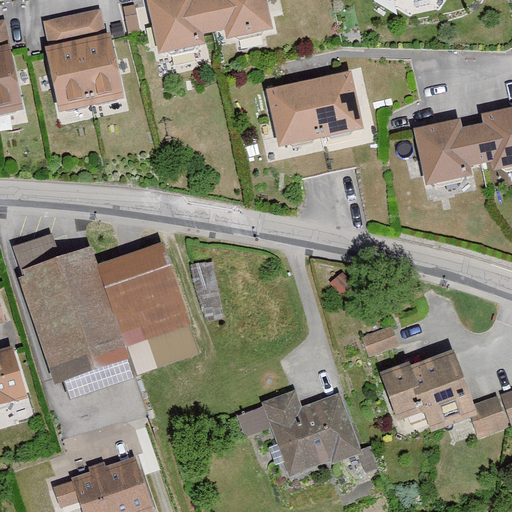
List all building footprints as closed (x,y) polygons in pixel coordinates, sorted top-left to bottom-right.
[(155,25),(149,0),(136,0),(121,3),(127,31),(155,25)] [(149,0),(155,25),(159,53),(201,45),(199,37),(226,31),(228,41),(272,32),(265,0),(149,0)] [(99,8),(38,18),(54,107),(122,95),(111,33),(103,34),(99,8)] [(2,19),(0,19),(0,109),(20,106),(2,19)] [(356,78),(263,96),(275,150),(367,132),(356,78)] [(461,120),(416,128),(427,183),(473,174),(470,163),(495,158),(497,169),(511,166),(511,105),(480,112),(482,121),(462,125),(461,120)] [(52,236),(10,249),(53,386),(67,381),(73,399),(136,374),(96,264),(92,248),(59,259),(52,236)] [(160,241),(96,264),(136,374),(200,351),(160,241)] [(389,326),(359,335),(365,353),(395,344),(389,326)] [(18,346),(0,350),(0,403),(31,396),(18,346)] [(454,348),(411,363),(426,413),(433,429),(477,414),(474,403),(454,348)] [(411,363),(379,373),(395,423),(426,413),(411,363)] [(511,389),(499,395),(511,424),(511,423),(511,389)] [(297,391),(259,402),(283,481),(355,460),(337,396),(301,407),(297,391)] [(499,395),(474,403),(477,414),(485,434),(511,424),(499,395)] [(158,511),(140,451),(66,473),(78,511),(158,511)]
